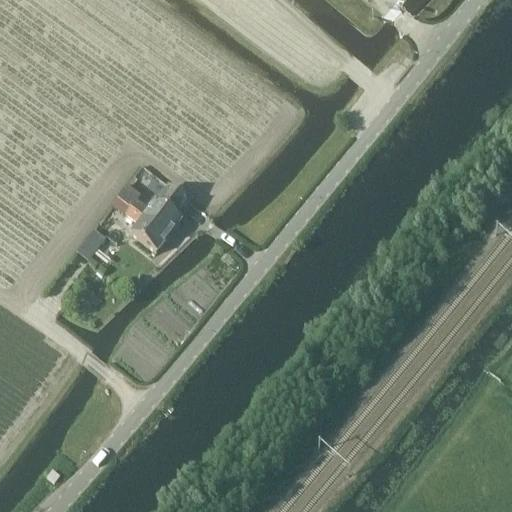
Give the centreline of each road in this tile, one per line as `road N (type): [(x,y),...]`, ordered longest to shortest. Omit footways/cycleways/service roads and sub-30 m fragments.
road 1 (unclassified): [(55,511),(477,0)]
road 2 (track): [(272,0),(395,101)]
